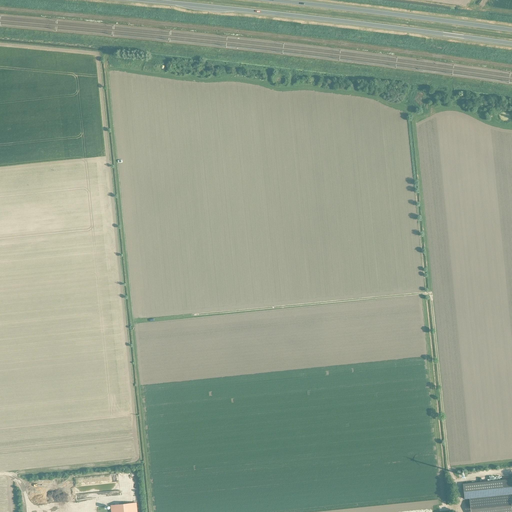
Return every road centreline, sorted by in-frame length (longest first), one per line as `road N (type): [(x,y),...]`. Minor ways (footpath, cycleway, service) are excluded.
road 1 (track): [(0,8),(511,66)]
road 2 (trunk): [(147,0),(511,43)]
road 3 (trunk): [(511,30),(274,0)]
